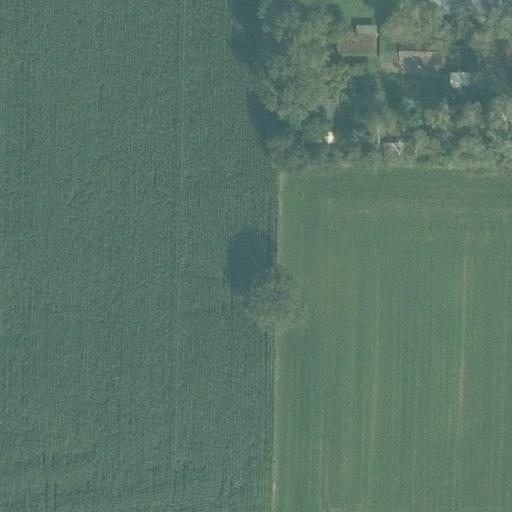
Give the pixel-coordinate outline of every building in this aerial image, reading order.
[(338,29),(338,57),(377,57),(377,28),(338,29)] [(399,66),(399,70),(445,69),(444,36),(379,35),(380,66),(399,66)] [(511,38),(487,39),(488,70),(511,69),(511,38)] [(303,103),(302,123),(327,125),(328,105),(303,103)] [(326,136),(327,125),(302,123),(302,135),(326,136)]
